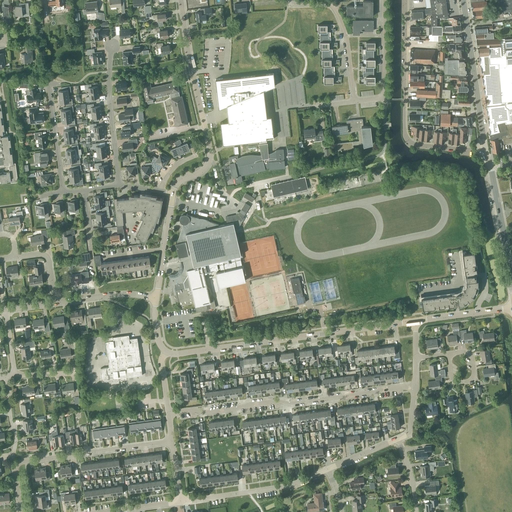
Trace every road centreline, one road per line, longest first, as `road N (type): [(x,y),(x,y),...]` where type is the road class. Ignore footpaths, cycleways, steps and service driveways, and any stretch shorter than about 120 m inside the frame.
road 1 (unclassified): [(165,351),(413,321)]
road 2 (residential): [(168,413),(414,388)]
road 3 (unclassified): [(173,194),(179,181),(203,170),(210,153),(181,0)]
road 4 (residential): [(18,511),(18,465),(172,441)]
road 5 (residential): [(405,0),(405,136),(415,145),(455,148)]
road 6 (residential): [(180,502),(285,486),(327,469)]
road 7 (primary): [(484,148),(463,0)]
road 8 (residential): [(354,102),(346,36),(333,4),(291,0)]
road 9 (residential): [(117,185),(112,45)]
road 10 (residential): [(354,102),(384,98),(383,0)]
road 11 (primary): [(511,288),(489,164)]
